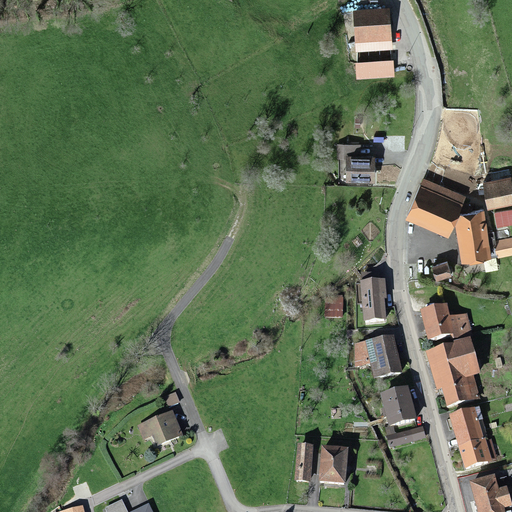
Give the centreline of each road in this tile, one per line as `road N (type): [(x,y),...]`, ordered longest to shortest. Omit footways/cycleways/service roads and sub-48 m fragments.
road 1 (tertiary): [(455,511),(397,273),(396,226),(429,107),(426,67),(400,0)]
road 2 (residential): [(242,187),(233,231),(162,338),(240,511)]
